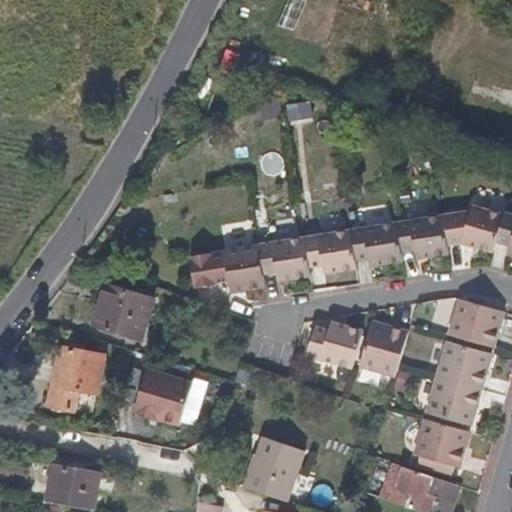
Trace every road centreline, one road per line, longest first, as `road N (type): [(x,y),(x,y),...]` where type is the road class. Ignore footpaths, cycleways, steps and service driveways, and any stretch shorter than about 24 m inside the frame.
road 1 (residential): [(0,327),(124,150),(203,0)]
road 2 (residential): [(0,423),(195,478),(240,511)]
road 3 (residential): [(511,287),(485,280),(276,321)]
